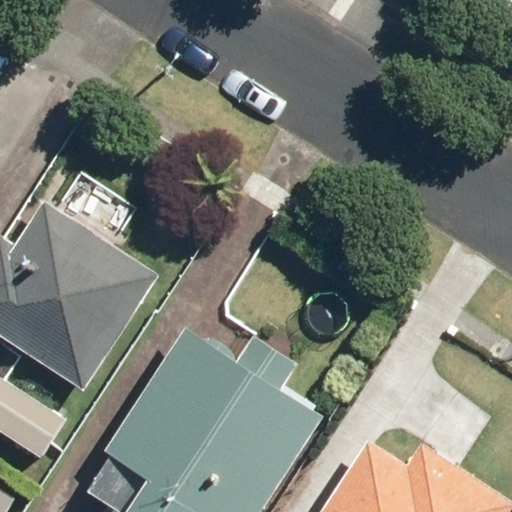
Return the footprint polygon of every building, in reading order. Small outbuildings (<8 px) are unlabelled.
[(511,0),(498,0),(490,13),(511,26),(511,0)] [(0,266),(0,342),(87,396),(161,276),(40,202),(0,266)] [(264,511),(326,413),(189,328),(87,491),(121,511),(264,511)] [(68,420),(6,378),(0,387),(0,431),(42,460),(68,420)] [(511,511),(511,502),(384,422),(326,511),(511,511)] [(0,511),(11,511),(20,498),(0,484),(0,511)]
